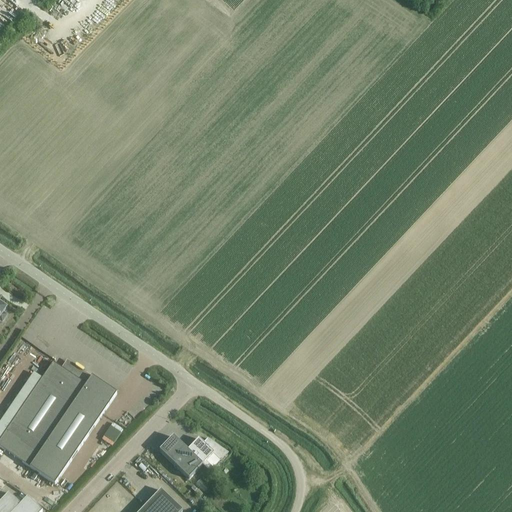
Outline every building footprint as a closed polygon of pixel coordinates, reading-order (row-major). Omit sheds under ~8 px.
[(165,44),(154,50),(157,55),(168,49),(165,44)] [(117,395),(92,378),(67,361),(61,369),(53,364),(0,441),(0,448),(55,486),(117,395)] [(188,452),(173,438),(159,453),(189,481),(203,466),(208,471),(211,468),(206,463),(213,455),(220,462),(228,454),(208,440),(203,445),(199,440),(188,452)] [(73,484),(82,476),(78,472),(70,480),(73,484)] [(199,480),(208,488),(211,485),(202,477),(199,480)] [(182,511),(161,491),(141,511),(182,511)] [(41,511),(27,498),(20,506),(14,511),(41,511)]
